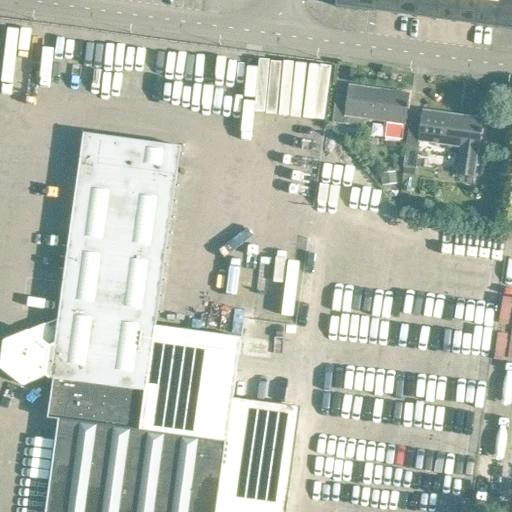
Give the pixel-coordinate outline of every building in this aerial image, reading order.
[(511,31),(511,0),(337,0),(336,8),(511,31)] [(337,96),(333,124),(346,125),(347,117),(387,123),(385,138),(403,140),(405,125),(407,110),(410,110),(410,105),(408,105),(410,95),(350,87),(349,97),(337,96)] [(410,121),(405,159),(418,161),(419,151),(420,143),(461,148),(457,176),(474,178),(478,151),(479,151),(481,135),(483,136),(484,131),(481,130),(483,120),(424,112),(422,123),(410,121)] [(156,328),(181,148),(84,135),(55,346),(50,349),(30,333),(5,343),(1,369),(22,385),(46,376),(50,379),(54,380),(49,419),(59,421),(47,511),(87,511),(101,403),(119,405),(120,398),(147,402),(150,374),(156,328)] [(281,511),(287,469),(295,410),(233,402),(241,340),(156,328),(150,374),(147,402),(143,431),(227,442),(217,511),(281,511)] [(217,511),(227,442),(143,431),(147,402),(120,398),(119,405),(101,403),(87,511),(217,511)]
